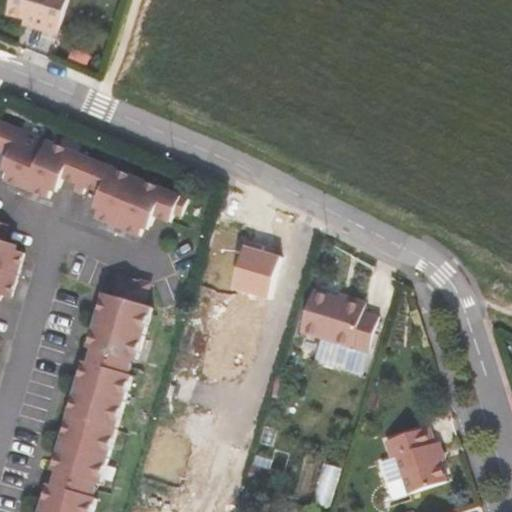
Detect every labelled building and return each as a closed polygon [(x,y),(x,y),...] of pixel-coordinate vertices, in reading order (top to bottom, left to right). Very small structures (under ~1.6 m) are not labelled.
[(45,23),(43,29),(60,34),(63,27),(67,14),(71,0),(12,0),(9,11),(26,16),(45,23)] [(24,22),(43,29),(45,23),(26,16),(24,22)] [(188,199),(0,121),(0,150),(11,155),(7,165),(10,172),(6,181),(50,199),(54,191),(60,187),(64,178),(79,184),(77,191),(85,194),(87,188),(102,194),(98,203),(101,209),(97,219),(140,236),(144,228),(151,225),(155,216),(170,222),(174,213),(181,216),(188,199)] [(8,225),(0,222),(0,298),(3,296),(11,298),(26,254),(17,251),(14,244),(3,241),(8,225)] [(246,246),(233,292),(270,302),(283,257),(246,246)] [(115,297),(107,294),(91,349),(98,351),(94,364),(87,362),(55,471),(63,473),(59,486),(51,484),(43,511),(94,511),(98,498),(91,496),(95,483),(102,485),(134,376),(126,374),(130,360),(138,363),(154,308),(146,305),(152,284),(121,275),(115,297)] [(366,311),(367,306),(315,289),(302,332),(370,354),(381,315),(366,311)] [(200,341),(262,352),(269,312),(208,300),(200,341)] [(431,426),(425,428),(430,445),(436,443),(431,426)] [(384,462),(395,496),(448,480),(443,462),(436,443),(430,445),(425,428),(388,440),(394,459),(384,462)] [(441,441),(436,443),(443,462),(447,461),(441,441)]
